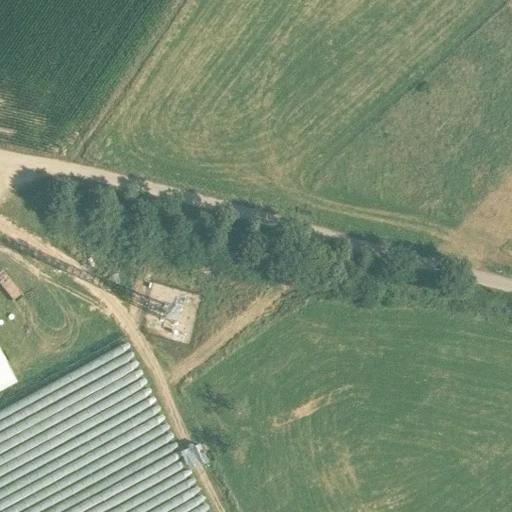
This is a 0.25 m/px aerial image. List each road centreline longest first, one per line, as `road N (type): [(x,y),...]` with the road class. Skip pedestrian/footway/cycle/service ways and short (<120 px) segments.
road 1 (unclassified): [(0,159),(511,287)]
road 2 (track): [(80,176),(197,0)]
